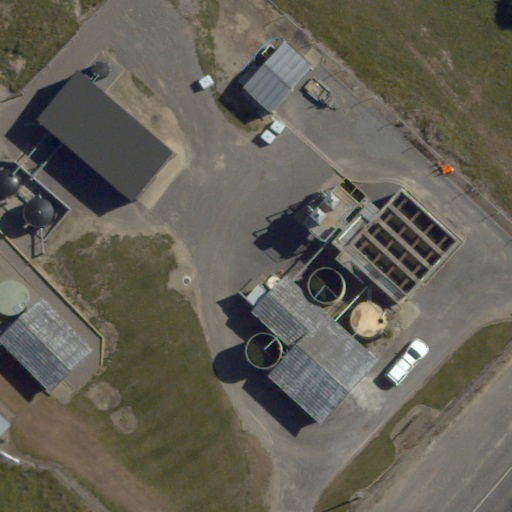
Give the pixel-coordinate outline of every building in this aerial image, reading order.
[(248,87),(274,115),(321,72),(295,44),(248,87)] [(410,189),(357,249),(419,303),(472,243),(410,189)] [(0,257),(0,306),(14,320),(38,297),(0,257)] [(97,358),(37,305),(2,344),(62,397),(97,358)] [(248,443),(311,507),(380,439),(283,341),(242,381),(276,416),(248,443)]
